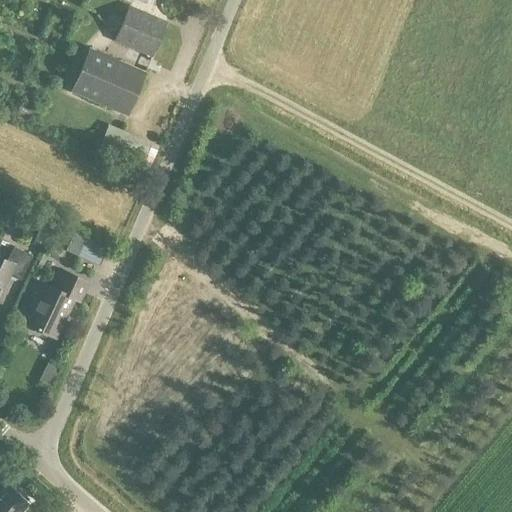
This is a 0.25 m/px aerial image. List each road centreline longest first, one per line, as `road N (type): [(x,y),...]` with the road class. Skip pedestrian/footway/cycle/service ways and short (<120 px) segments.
road 1 (unclassified): [(39,460),(234,0)]
road 2 (track): [(511,225),(208,63)]
